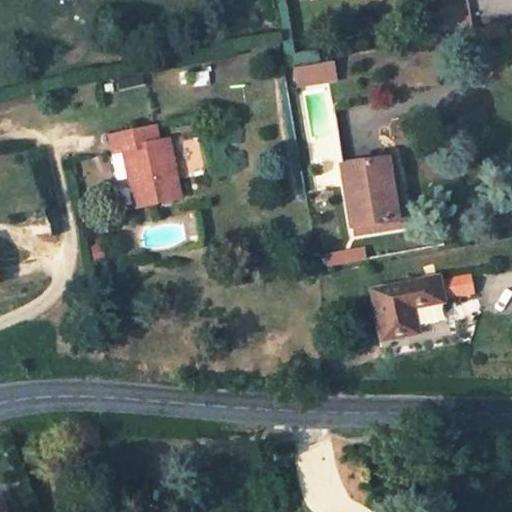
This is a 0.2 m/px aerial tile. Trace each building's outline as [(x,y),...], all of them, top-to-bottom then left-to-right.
[(294,89),(332,81),(328,61),(290,69),(294,89)] [(155,126),(111,135),(115,152),(124,150),(136,206),(179,197),(166,140),(158,142),(155,126)] [(393,218),(349,225),(350,234),(405,226),(395,156),(384,158),(393,218)] [(384,158),(339,166),(349,225),(393,218),(384,158)] [(381,336),(416,330),(411,301),(440,296),(437,277),(372,289),(381,336)] [(411,301),(416,330),(445,325),(440,296),(411,301)] [(9,511),(2,495),(0,495),(0,511),(9,511)]
